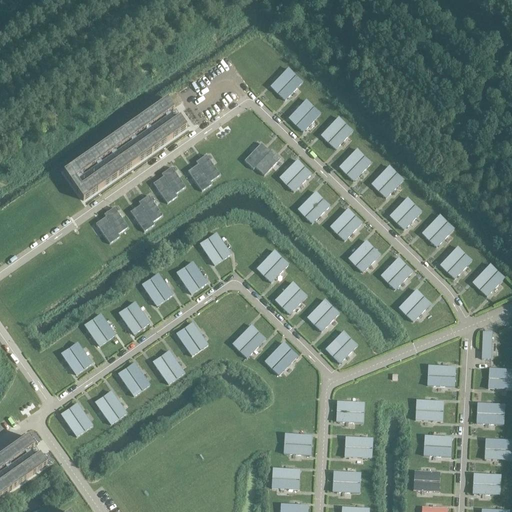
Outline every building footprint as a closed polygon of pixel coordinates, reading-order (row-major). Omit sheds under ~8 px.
[(288,69),(270,88),(278,95),(296,76),(288,69)] [(296,76),(278,95),(285,102),(303,84),(296,76)] [(186,129),(167,101),(64,173),(83,201),(186,129)] [(307,101),(288,120),(296,127),(314,108),(307,101)] [(314,108),(296,127),(303,134),(321,115),(314,108)] [(339,118),(321,137),(328,144),(346,125),(339,118)] [(346,125),(328,144),(335,151),(354,133),(346,125)] [(255,169),(270,153),(261,145),(244,162),(253,171),(255,169)] [(357,150),(339,169),(346,176),(364,157),(357,150)] [(264,177),(280,159),(272,151),(270,153),(255,169),(264,177)] [(220,176),(206,157),(196,164),(198,166),(210,183),(220,176)] [(364,157),(346,176),(353,183),(372,164),(364,157)] [(297,161),(279,180),(287,187),(305,168),(297,161)] [(210,183),(198,166),(188,173),(202,192),(212,185),(210,183)] [(389,167),(371,186),(378,193),(396,174),(389,167)] [(305,168),(287,187),(294,194),(312,175),(305,168)] [(185,188),(171,169),(161,176),(163,178),(175,195),(185,188)] [(396,174),(378,193),(386,200),(404,181),(396,174)] [(175,195),(163,178),(153,185),(167,205),(177,198),(175,195)] [(316,193),(297,212),(305,219),(323,200),(316,193)] [(163,217),(149,197),(139,204),(140,206),(153,224),(163,217)] [(408,199),(389,218),(397,225),(415,206),(408,199)] [(323,200),(305,219),(312,226),(330,207),(323,200)] [(153,224),(140,206),(131,214),(145,233),(155,226),(153,224)] [(415,206),(397,225),(404,232),(422,213),(415,206)] [(128,229),(114,209),(104,216),(105,218),(118,236),(128,229)] [(348,210),(330,229),(337,236),(355,217),(348,210)] [(355,217),(337,236),(344,243),(363,224),(355,217)] [(440,217),(422,235),(429,242),(447,224),(440,217)] [(118,236),(105,218),(95,225),(110,245),(119,238),(118,236)] [(447,224),(429,242),(436,249),(455,231),(447,224)] [(208,240),(222,262),(231,256),(216,235),(208,240)] [(199,246),(214,268),(222,262),(208,240),(199,246)] [(367,242),(348,260),(356,268),(374,249),(367,242)] [(458,248),(439,267),(447,274),(465,255),(458,248)] [(374,249),(356,268),(363,275),(381,256),(374,249)] [(275,252),(256,270),(264,277),(282,259),(275,252)] [(465,255),(447,274),(454,281),(472,262),(465,255)] [(282,259),(264,277),(271,285),(289,266),(282,259)] [(399,259),(380,278),(388,285),(406,266),(399,259)] [(184,269),(199,291),(208,285),(193,263),(184,269)] [(406,266),(388,285),(395,292),(413,273),(406,266)] [(490,266),(472,284),(479,291),(498,273),(490,266)] [(176,275),(191,296),(199,291),(184,269),(176,275)] [(498,273),(479,291),(487,299),(505,280),(498,273)] [(149,281),(164,303),(173,297),(158,275),(149,281)] [(141,287),(156,308),(164,303),(149,281),(141,287)] [(293,284),(275,302),(282,309),(300,290),(293,284)] [(300,290),(282,309),(289,316),(307,298),(300,290)] [(417,291),(399,310),(406,317),(424,298),(417,291)] [(424,298),(406,317),(413,324),(431,305),(424,298)] [(325,301),(307,320),(314,327),(332,308),(325,301)] [(126,309),(141,331),(150,325),(135,304),(126,309)] [(332,308),(314,327),(321,334),(339,315),(332,308)] [(118,315),(133,337),(141,331),(126,309),(118,315)] [(92,321),(107,343),(116,337),(101,316),(92,321)] [(84,327),(99,349),(107,343),(92,321),(84,327)] [(184,330),(200,352),(208,347),(192,324),(184,330)] [(251,327),(232,347),(239,354),(259,334),(251,327)] [(176,336),(192,358),(200,352),(184,330),(176,336)] [(343,333),(325,351),(332,358),(351,340),(343,333)] [(491,361),(493,333),(482,333),(481,360),(491,361)] [(259,334),(239,354),(247,361),(266,341),(259,334)] [(351,340),(332,358),(340,365),(358,347),(351,340)] [(69,350),(84,371),(92,365),(77,344),(69,350)] [(284,344),(264,364),(272,371),(291,351),(284,344)] [(61,356),(76,377),(84,371),(69,350),(61,356)] [(291,351),(272,371),(279,378),(298,358),(291,351)] [(161,358),(177,381),(185,375),(169,352),(161,358)] [(152,364),(168,386),(177,381),(161,358),(152,364)] [(126,370),(142,393),(150,387),(134,364),(126,370)] [(455,369),(428,367),(427,377),(455,379),(455,369)] [(117,376),(133,399),(142,393),(126,370),(117,376)] [(511,371),(489,370),(488,380),(511,381),(511,371)] [(455,379),(427,377),(426,387),(454,389),(455,379)] [(511,381),(488,380),(488,390),(511,391),(511,381)] [(103,399),(119,421),(127,415),(111,393),(103,399)] [(95,404),(111,427),(119,421),(103,399),(95,404)] [(444,403),(416,402),(415,412),(443,414),(444,403)] [(365,405),(337,403),(336,413),(364,415),(365,405)] [(68,411),(84,433),(93,427),(77,405),(68,411)] [(505,407),(477,405),(477,415),(504,417),(505,407)] [(60,416),(76,439),(84,433),(68,411),(60,416)] [(443,414),(415,412),(415,422),(443,424),(443,414)] [(364,415),(336,413),(336,423),(364,425),(364,415)] [(504,417),(477,415),(476,425),(504,427),(504,417)] [(312,437),(284,436),(284,446),(312,447),(312,437)] [(452,439),(424,437),(424,447),(451,449),(452,439)] [(0,498),(47,466),(27,438),(0,457),(0,498)] [(373,440),(345,439),(345,449),(372,450),(373,440)] [(511,442),(485,441),(485,451),(511,452),(511,442)] [(312,447),(284,446),(283,456),(311,457),(312,447)] [(451,449),(424,447),(423,458),(451,459),(451,449)] [(372,450),(345,449),(344,459),(372,460),(372,450)] [(511,458),(511,452),(485,451),(484,461),(511,462),(511,458)] [(300,472),(272,470),(272,480),(299,482),(300,472)] [(440,474),(414,472),(413,482),(439,484),(440,474)] [(361,475),(333,473),(333,483),(360,485),(361,475)] [(501,477),(473,475),(473,485),(501,487),(501,477)] [(299,482),(272,480),(271,490),(299,492),(299,482)] [(439,484),(413,482),(413,492),(439,494),(439,484)] [(360,485),(333,483),(332,493),(360,495),(360,485)] [(501,487),(473,485),(472,495),(500,497),(501,487)]
